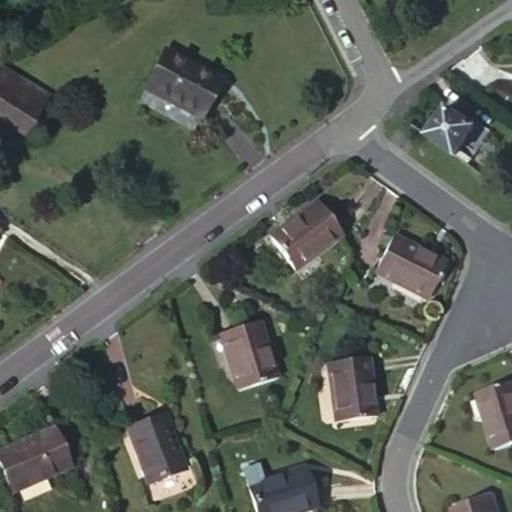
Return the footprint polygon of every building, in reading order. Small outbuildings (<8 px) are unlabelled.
[(215,79),(159,50),(140,88),(195,116),(215,79)] [(43,97),(0,69),(0,121),(20,134),(43,97)] [(439,147),(458,161),(478,129),(448,111),(429,141),(439,147)] [(320,209),(276,241),(299,271),(342,239),(320,209)] [(447,277),(397,246),(377,278),(428,309),(447,277)] [(253,326),(217,337),(235,391),(269,380),(253,326)] [(358,362),(323,366),(333,430),(368,425),(367,416),(364,402),(358,362)] [(511,379),(486,390),(506,447),(511,444),(511,379)] [(162,426),(123,437),(141,496),(179,485),(162,426)] [(3,466),(15,507),(17,507),(66,492),(75,488),(72,479),(62,449),(3,466)] [(292,459),(232,477),(243,511),(255,511),(303,497),(292,459)] [(506,511),(501,492),(462,504),(465,511),(506,511)]
